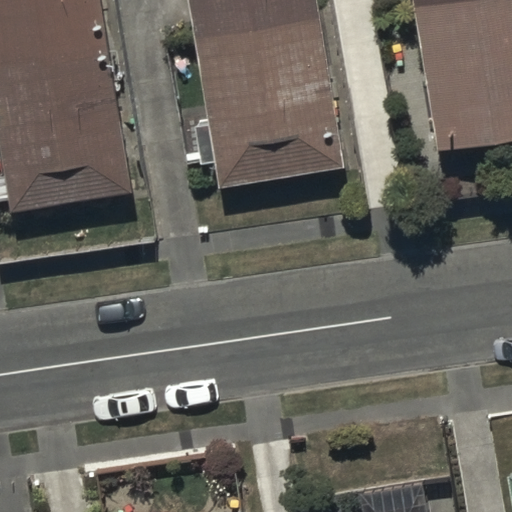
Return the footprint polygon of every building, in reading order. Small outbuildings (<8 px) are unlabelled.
[(99,0),(0,0),(0,141),(13,222),(133,202),(99,0)] [(323,0),(190,0),(212,131),(203,132),(209,171),(218,170),(223,197),(352,176),(323,0)] [(511,0),(412,0),(437,155),(511,142),(511,0)] [(371,511),(369,511),(426,511),(420,468),(366,476),(371,511)] [(235,511),(232,489),(101,511),(235,511)]
